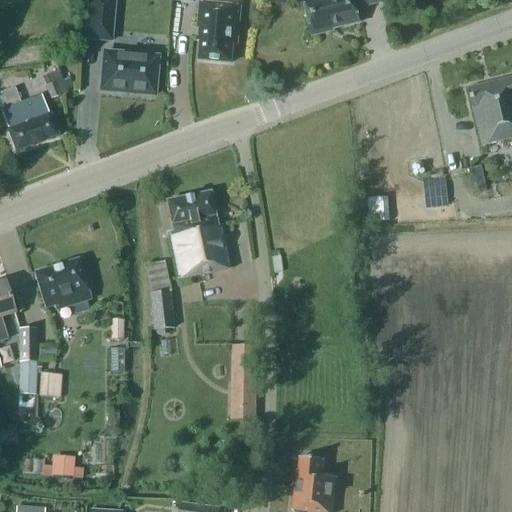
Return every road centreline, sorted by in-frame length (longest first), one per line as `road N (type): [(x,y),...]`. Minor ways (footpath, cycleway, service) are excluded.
road 1 (residential): [(261,511),(267,339),(261,252),(235,122)]
road 2 (tertiary): [(235,122),(511,24)]
road 3 (tertiary): [(0,212),(235,122)]
